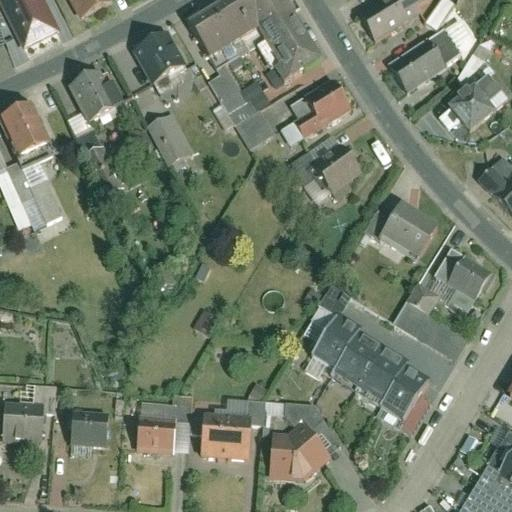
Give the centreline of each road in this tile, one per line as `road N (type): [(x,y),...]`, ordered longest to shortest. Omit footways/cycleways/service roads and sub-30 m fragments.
road 1 (residential): [(318,0),(419,158),(511,257)]
road 2 (residential): [(404,511),(511,337)]
road 3 (residential): [(0,95),(180,0)]
